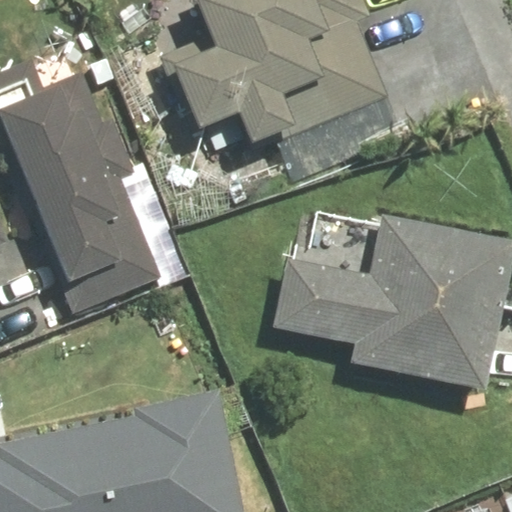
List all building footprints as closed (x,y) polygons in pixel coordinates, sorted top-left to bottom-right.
[(360,21),(350,0),(184,0),(173,5),(191,45),(148,64),(181,139),(219,123),(236,162),(380,100),(348,26),(360,21)] [(59,49),(0,73),(0,176),(61,323),(157,283),(59,49)] [(496,251),(365,225),(354,283),(273,267),(259,334),(340,350),(336,372),(467,398),(496,251)] [(235,511),(212,394),(0,435),(0,511),(235,511)] [(491,511),(511,511),(511,497),(489,506),(491,511)]
